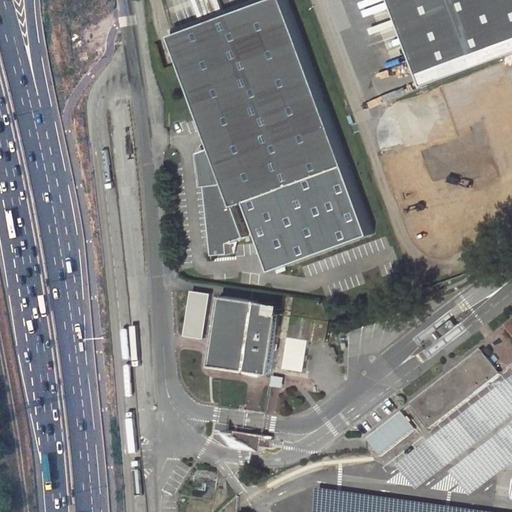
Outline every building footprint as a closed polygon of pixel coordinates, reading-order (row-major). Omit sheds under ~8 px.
[(290,0),(269,0),(176,34),(217,147),(202,152),(206,186),(211,185),(218,255),(234,253),(233,242),(250,236),(239,205),(251,201),(275,270),(375,234),(290,0)] [(511,0),(397,0),(428,85),(511,54),(511,0)] [(403,146),(391,95),(366,101),(378,151),(403,146)] [(213,294),(195,291),(189,332),(208,335),(213,294)] [(296,293),(291,328),(287,360),(307,363),(312,331),(329,334),(331,322),(322,296),(296,293)] [(260,300),(225,296),(216,362),(275,370),(284,303),(271,302),(270,310),(259,309),(260,300)] [(438,338),(448,330),(443,324),(433,332),(438,338)] [(480,347),(411,402),(430,427),(499,372),(480,347)] [(511,409),(494,421),(500,431),(511,423),(511,409)] [(378,455),(413,428),(408,421),(410,419),(407,415),(405,417),(400,410),(365,437),(374,449),(378,455)] [(263,445),(273,447),(274,439),(268,438),(269,434),(257,432),(240,428),(240,430),(236,430),(236,434),(233,438),(238,438),(241,447),(253,444),(262,452),(263,445)]
